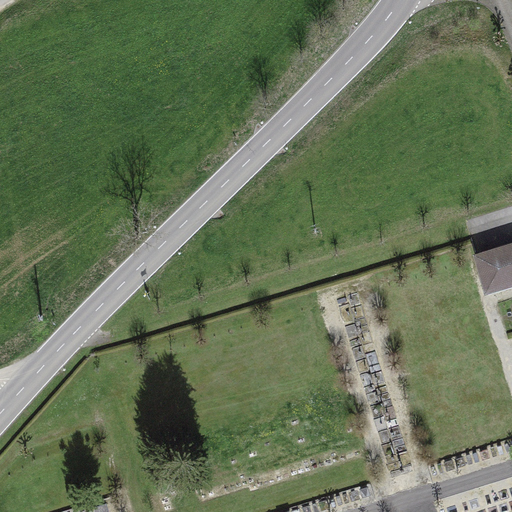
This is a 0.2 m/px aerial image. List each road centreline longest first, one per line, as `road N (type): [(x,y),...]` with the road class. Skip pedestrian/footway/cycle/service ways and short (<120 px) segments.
road 1 (secondary): [(0,414),(385,24),(399,0)]
road 2 (track): [(75,332),(115,338),(470,234)]
